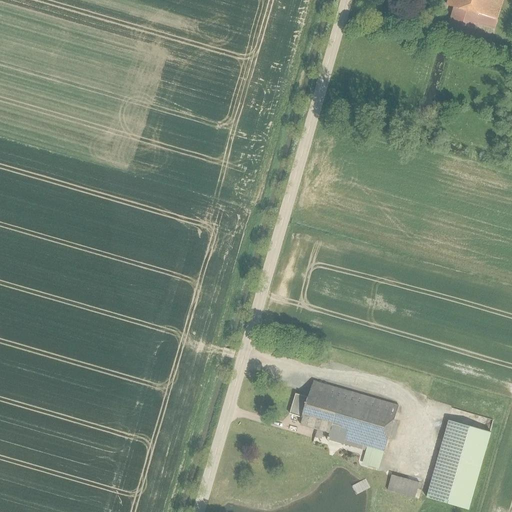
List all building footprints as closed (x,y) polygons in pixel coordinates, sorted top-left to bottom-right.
[(507,0),(450,0),(450,4),(457,6),(498,18),(501,19),(507,0)] [(454,15),(496,27),(498,18),(457,6),(454,15)] [(398,404),(314,379),(309,396),(303,416),(301,422),(331,431),(330,434),(369,446),(385,450),(398,404)] [(309,396),(297,392),(291,413),(303,416),(309,396)] [(492,433),(450,421),(429,495),(471,507),(492,433)] [(369,446),(364,463),(380,467),(385,450),(369,446)] [(379,469),(375,481),(390,486),(393,474),(379,469)] [(420,481),(393,474),(390,486),(389,489),(415,497),(420,481)]
